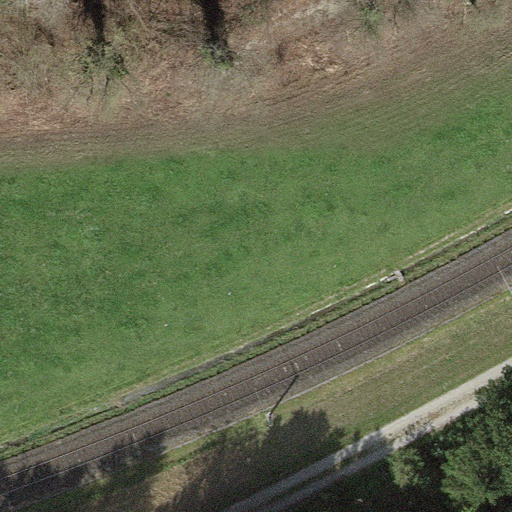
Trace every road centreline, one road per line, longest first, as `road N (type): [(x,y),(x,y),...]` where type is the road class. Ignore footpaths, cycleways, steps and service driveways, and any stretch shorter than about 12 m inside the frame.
road 1 (track): [(243,511),(511,369)]
road 2 (track): [(184,111),(353,0)]
